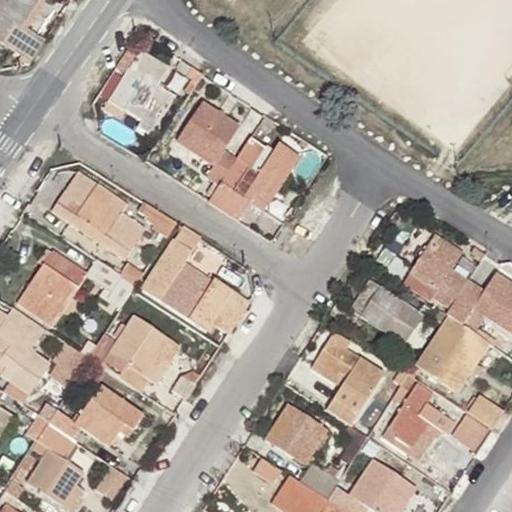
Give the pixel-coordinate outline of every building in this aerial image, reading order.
[(0,0),(0,43),(32,64),(43,48),(20,33),(40,0),(0,0)] [(142,54),(133,48),(117,70),(128,77),(142,54)] [(114,76),(100,98),(111,105),(108,110),(123,119),(127,114),(143,123),(139,130),(151,138),(175,100),(158,88),(169,71),(142,54),(128,77),(124,83),(114,76)] [(176,67),(167,83),(184,92),(192,76),(176,67)] [(208,179),(221,188),(238,163),(225,154),(241,130),(204,105),(179,144),(215,169),(208,179)] [(269,208),(300,161),(279,147),(258,179),(249,173),(264,151),(251,142),(238,163),(221,188),(210,205),(239,224),(251,204),(255,198),(269,208)] [(128,263),(148,233),(125,217),(130,210),(80,177),(55,215),(128,263)] [(251,204),(266,213),(269,208),(255,198),(251,204)] [(152,221),(158,213),(146,205),(140,214),(152,221)] [(173,238),(180,226),(158,213),(152,221),(150,224),(173,238)] [(186,265),(203,241),(186,230),(144,291),(209,335),(213,327),(229,337),(250,306),(186,265)] [(447,318),(470,283),(453,273),(464,256),(437,238),(403,290),(447,318)] [(88,282),(89,280),(54,258),(20,309),(55,332),(65,317),(75,302),(88,282)] [(108,301),(122,280),(99,265),(89,280),(88,282),(106,293),(103,298),(108,301)] [(126,272),(125,275),(140,285),(142,282),(126,272)] [(125,275),(122,280),(137,290),(140,285),(125,275)] [(485,293),(470,283),(469,284),(447,318),(474,336),(485,320),(511,336),(511,288),(497,278),(485,293)] [(123,311),(136,291),(137,290),(122,280),(108,301),(123,311)] [(424,318),(381,291),(364,318),(407,345),(424,318)] [(80,305),(75,302),(65,317),(70,320),(80,305)] [(3,395),(23,408),(50,368),(30,356),(46,333),(14,312),(9,319),(0,332),(0,365),(5,369),(0,376),(0,378),(10,385),(3,395)] [(0,312),(0,332),(9,319),(0,312)] [(447,318),(415,368),(457,394),(489,345),(474,336),(447,318)] [(104,339),(99,345),(88,361),(143,396),(152,383),(158,387),(181,349),(135,319),(117,348),(104,339)] [(328,414),(352,430),(385,377),(348,353),(352,346),(336,336),(313,372),(344,391),(328,414)] [(88,361),(99,345),(95,342),(91,347),(89,345),(81,356),(88,361)] [(84,371),(88,361),(81,356),(76,366),(84,371)] [(410,376),(403,371),(395,383),(403,388),(407,381),(410,376)] [(177,392),(188,400),(199,383),(188,375),(177,392)] [(402,405),(418,380),(410,376),(403,388),(394,401),(402,405)] [(433,396),(418,387),(385,440),(408,455),(412,450),(424,458),(441,431),(449,437),(457,424),(427,405),(433,396)] [(56,413),(49,425),(48,427),(72,442),(80,430),(110,450),(124,429),(132,433),(143,419),(102,390),(77,428),(56,413)] [(479,397),(469,413),(494,429),(505,412),(479,397)] [(329,433),(289,408),(266,444),(306,469),(329,433)] [(12,419),(0,411),(0,430),(3,433),(12,419)] [(72,442),(48,427),(37,443),(49,454),(26,491),(56,511),(58,511),(72,491),(81,477),(60,459),(72,442)] [(421,463),(424,458),(412,450),(408,455),(421,463)] [(275,485),(282,472),(261,458),(253,470),(275,485)] [(337,490),(330,502),(345,511),(366,511),(368,508),(374,511),(405,511),(420,488),(374,460),(350,498),(337,490)] [(313,468),(303,485),(330,502),(337,490),(340,485),(313,468)] [(323,511),(330,502),(303,485),(293,479),(277,504),(288,511),(323,511)] [(72,491),(58,511),(68,511),(79,496),(72,491)] [(345,511),(330,502),(323,511),(345,511)]
